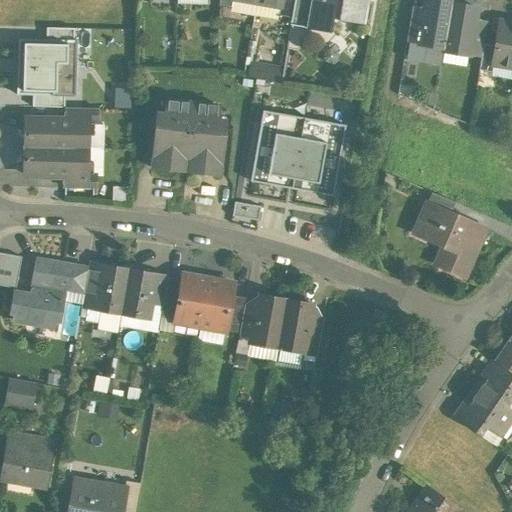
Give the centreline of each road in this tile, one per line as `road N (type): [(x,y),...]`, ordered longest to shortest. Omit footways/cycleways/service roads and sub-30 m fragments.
road 1 (residential): [(466,328),(248,250),(130,223),(0,212)]
road 2 (residential): [(466,328),(413,404),(361,511)]
